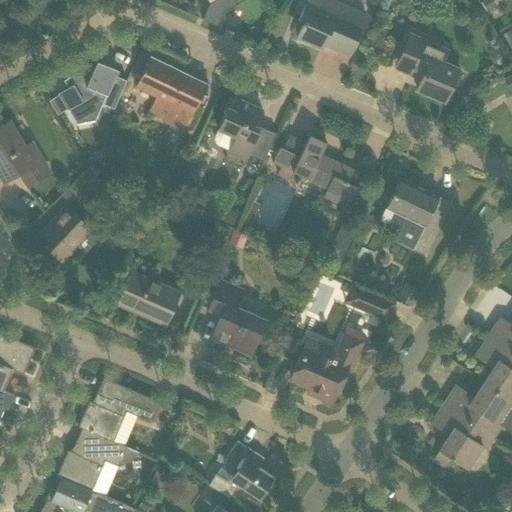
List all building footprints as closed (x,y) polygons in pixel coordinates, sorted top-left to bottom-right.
[(305,4),(298,20),(303,22),(297,36),(321,46),(323,43),(349,54),(366,15),(332,0),(326,13),(305,4)] [(496,5),(493,0),(481,0),(480,1),(486,11),(496,5)] [(223,16),(213,1),(209,4),(203,18),(219,25),(223,16)] [(409,35),(397,63),(417,71),(417,69),(423,72),(416,87),(444,99),(457,69),(442,62),(447,51),(409,35)] [(208,84),(179,70),(150,56),(135,85),(157,95),(150,110),(194,131),(205,108),(197,105),(207,85),(208,84)] [(101,108),(119,68),(97,59),(93,68),(87,65),(64,78),(68,85),(58,91),(71,114),(101,108)] [(264,161),(275,133),(274,132),(273,134),(260,128),(257,130),(254,128),(262,109),(240,99),(235,110),(227,107),(218,128),(234,136),(227,152),(246,160),(248,154),(264,161)] [(24,147),(8,122),(0,126),(0,175),(3,180),(18,171),(27,186),(48,173),(30,143),(24,147)] [(347,207),(357,186),(347,182),(353,169),(332,160),(319,154),(325,142),(309,134),(305,143),(289,135),(282,148),(279,146),(271,164),(279,169),(277,174),(297,183),(301,176),(326,188),(323,195),(347,207)] [(93,178),(84,170),(68,187),(76,195),(93,178)] [(425,254),(450,202),(437,196),(438,195),(399,177),(386,207),(406,217),(395,240),(425,254)] [(253,199),(242,221),(249,224),(260,202),(253,199)] [(39,235),(63,258),(76,245),(85,253),(98,238),(66,207),(39,235)] [(133,229),(141,219),(128,209),(120,218),(133,229)] [(232,224),(237,212),(230,209),(223,212),(220,220),(232,224)] [(344,220),(324,264),(337,270),(358,226),(344,220)] [(247,235),(233,230),(228,243),(241,248),(247,235)] [(131,270),(116,303),(137,312),(138,309),(145,312),(143,315),(164,324),(178,290),(131,270)] [(221,314),(211,338),(224,343),(226,340),(251,350),(264,319),(235,306),(242,289),(221,280),(208,309),(221,314)] [(405,282),(397,296),(412,304),(420,291),(405,282)] [(387,319),(394,303),(352,284),(345,301),(387,319)] [(511,325),(500,317),(488,336),(511,351),(511,325)] [(0,387),(8,368),(23,374),(34,347),(0,332),(0,387)] [(344,384),(362,341),(344,334),(333,360),(304,347),(290,378),(313,388),(314,385),(321,388),(320,391),(333,397),(339,382),(344,384)] [(511,351),(488,336),(475,356),(492,368),(484,381),(511,400),(511,398),(511,351)] [(151,422),(160,402),(103,377),(95,396),(97,397),(95,403),(89,400),(78,426),(81,428),(82,427),(113,440),(125,411),(151,422)] [(497,422),(511,400),(484,381),(474,396),(456,385),(444,404),(493,437),(501,425),(497,422)] [(0,445),(3,444),(0,439),(0,416),(5,407),(8,408),(14,394),(0,389),(0,445)] [(451,457),(466,468),(482,444),(486,447),(493,437),(444,404),(430,423),(448,435),(433,458),(445,466),(451,457)] [(220,429),(229,435),(234,426),(226,421),(220,429)] [(137,455),(138,452),(112,441),(113,440),(82,427),(81,428),(74,446),(76,447),(74,452),(68,450),(56,475),(60,477),(91,490),(104,459),(119,465),(121,460),(126,462),(137,455)] [(230,498),(237,485),(259,499),(273,476),(257,466),(263,457),(237,440),(225,459),(235,466),(226,479),(215,472),(209,483),(209,484),(208,485),(229,499),(230,498)] [(157,486),(164,476),(155,471),(149,481),(157,486)] [(92,491),(91,490),(60,477),(55,490),(51,488),(49,493),(54,496),(52,501),(46,499),(40,511),(83,511),(84,510),(89,511),(134,511),(135,510),(92,491)] [(217,504),(224,509),(230,498),(229,499),(208,485),(209,484),(206,482),(199,493),(216,505),(217,504)]
